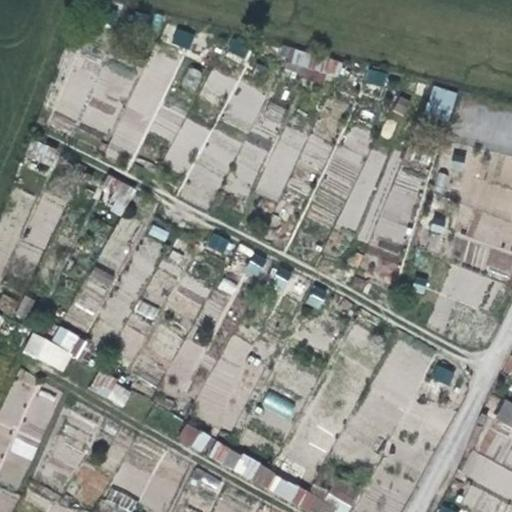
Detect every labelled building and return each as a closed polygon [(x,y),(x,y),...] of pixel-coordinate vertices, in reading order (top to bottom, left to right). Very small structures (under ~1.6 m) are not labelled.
[(189,47),(193,32),(175,28),(171,43),(189,47)] [(209,70),(201,97),(223,104),(231,76),(209,70)] [(221,120),(250,131),(265,91),(236,80),(221,120)] [(448,122),(457,93),(433,85),(424,115),(448,122)] [(270,101),(258,123),(274,132),(286,109),(270,101)] [(285,124),(255,191),(277,201),(307,134),(285,124)] [(183,198),(212,209),(220,187),(248,197),(266,148),(208,127),(183,198)] [(211,232),(204,246),(222,255),(229,241),(211,232)] [(452,263),(440,294),(478,309),(490,278),(452,263)] [(93,267),(84,297),(103,303),(112,273),(93,267)] [(22,353),(67,372),(82,337),(58,326),(51,340),(31,332),(22,353)] [(222,334),(201,418),(232,426),(234,419),(229,417),(248,341),(222,334)] [(449,385),(454,369),(435,363),(430,379),(449,385)] [(18,432),(41,441),(58,398),(32,388),(37,377),(19,370),(4,410),(23,417),(18,432)] [(125,405),(132,387),(96,373),(89,391),(125,405)] [(258,418),(286,430),(297,404),(269,392),(258,418)] [(494,420),(511,428),(511,402),(503,398),(494,420)] [(197,453),(210,439),(190,422),(177,436),(197,453)] [(16,438),(10,454),(32,461),(37,446),(16,438)] [(216,440),(208,455),(311,511),(347,511),(352,504),(339,497),(343,491),(333,485),(325,500),(216,440)] [(72,496),(93,507),(108,478),(87,467),(72,496)] [(109,505),(129,511),(133,498),(113,492),(109,505)]
